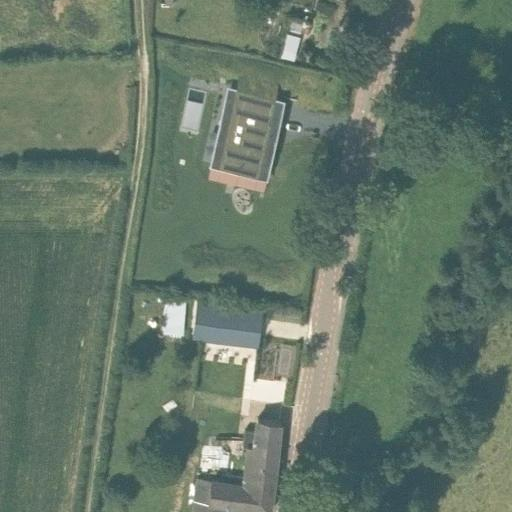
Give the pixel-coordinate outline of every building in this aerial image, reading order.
[(299,33),(285,30),(279,56),(293,59),(299,33)] [(228,86),(211,166),(267,178),(284,99),(228,86)] [(194,300),(190,337),(201,338),(256,344),(260,307),(194,300)] [(167,304),(166,331),(186,331),(186,304),(167,304)] [(244,476),(274,479),(281,421),(258,417),(256,431),(245,429),(243,445),(248,445),(244,476)] [(234,481),(235,475),(222,474),(221,480),(209,479),(207,504),(192,502),(190,511),(225,511),(226,506),(235,507),(236,498),(240,498),(241,487),(237,487),(238,482),(234,481)] [(244,476),(235,475),(234,481),(238,482),(237,487),(241,487),(240,498),(236,498),(235,507),(271,511),(274,479),(244,476)] [(192,502),(207,504),(209,479),(194,478),(192,502)]
